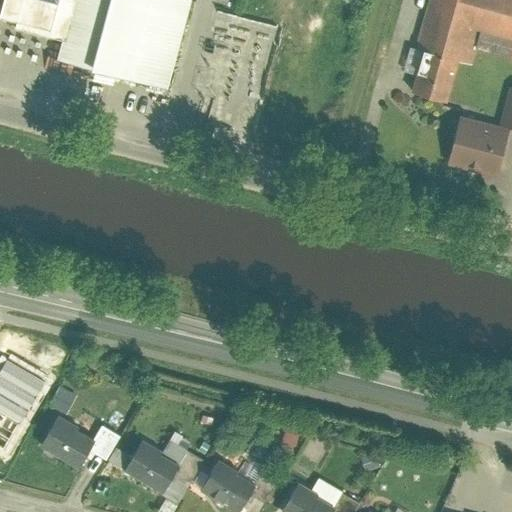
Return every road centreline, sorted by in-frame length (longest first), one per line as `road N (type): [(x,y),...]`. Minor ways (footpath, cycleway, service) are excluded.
road 1 (primary): [(0,277),(511,413)]
road 2 (unclassified): [(0,108),(511,243)]
road 3 (unknown): [(197,0),(166,152)]
